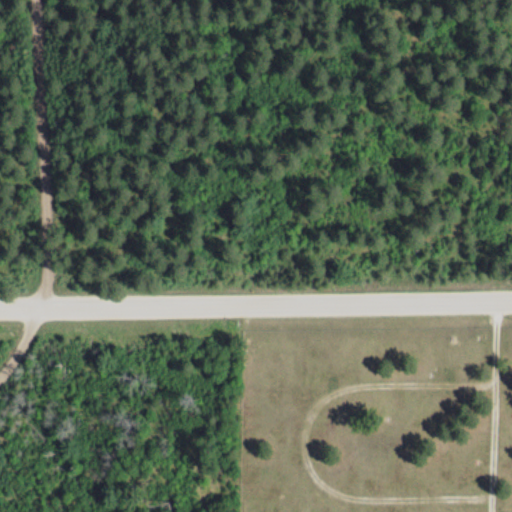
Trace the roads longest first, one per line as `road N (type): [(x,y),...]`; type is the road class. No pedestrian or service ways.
road 1 (residential): [(511,305),(0,314)]
road 2 (track): [(44,315),(35,0)]
